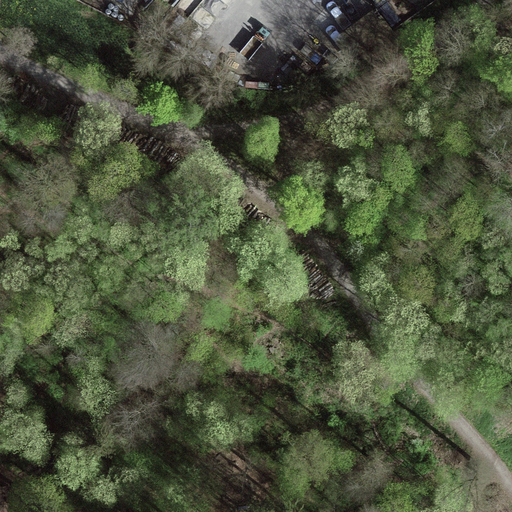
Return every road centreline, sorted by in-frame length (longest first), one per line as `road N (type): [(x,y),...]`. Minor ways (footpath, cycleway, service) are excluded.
road 1 (track): [(0,53),(137,116),(224,128),(345,98),(488,0)]
road 2 (track): [(327,105),(292,141),(280,199),(429,392),(511,482)]
road 3 (track): [(157,121),(280,199)]
